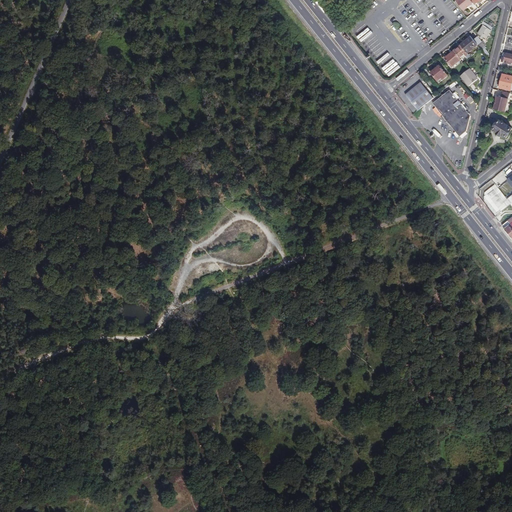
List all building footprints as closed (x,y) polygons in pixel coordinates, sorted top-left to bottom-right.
[(474,3),(471,0),(457,0),(465,10),(474,3)] [(486,39),(492,30),(484,26),(479,34),(486,39)] [(472,37),(462,46),(467,53),(469,55),(479,47),(472,37)] [(462,46),(455,51),(460,58),(467,53),(462,46)] [(460,58),(455,51),(445,58),(452,67),(461,60),(460,58)] [(511,64),(511,54),(508,54),(505,53),(504,57),(503,57),(502,62),(511,64)] [(439,83),(448,76),(440,66),(431,73),(439,83)] [(469,69),(461,75),(470,87),(479,80),(470,69),(469,69)] [(511,87),(511,76),(503,75),(500,88),(511,91),(511,87)] [(406,95),(418,111),(434,98),(421,82),(406,95)] [(470,116),(449,90),(432,103),(460,136),(467,131),(470,116)] [(497,97),(494,110),(506,113),(510,93),(503,92),(502,98),(497,97)] [(511,128),(500,121),(497,126),(494,131),(495,132),(495,133),(498,135),(499,134),(506,139),(511,129),(511,128)] [(484,201),(496,217),(511,204),(495,184),(484,192),(484,201)] [(511,218),(503,226),(505,229),(511,223),(511,218)]
